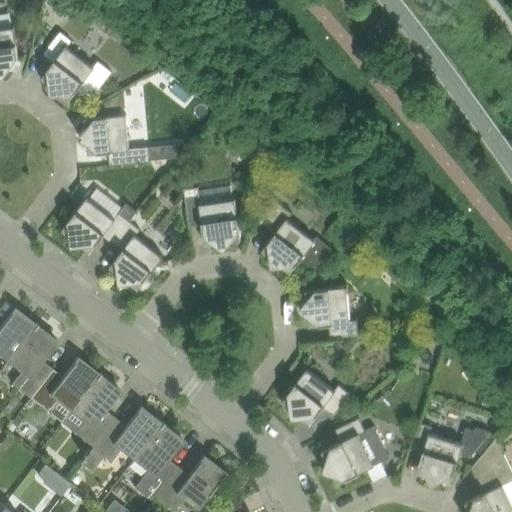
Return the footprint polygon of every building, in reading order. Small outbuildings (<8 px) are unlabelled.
[(47,0),(47,2),(57,9),(62,0),(47,0)] [(0,73),(4,77),(10,68),(21,66),(14,25),(0,26),(0,73)] [(42,77),(50,83),(51,94),(62,93),(70,99),(77,90),(89,99),(112,69),(99,59),(95,65),(68,44),(73,38),(61,30),(44,53),(54,61),(42,77)] [(124,92),(105,102),(106,109),(126,107),(124,92)] [(89,153),(99,152),(109,151),(110,164),(150,160),(149,145),(130,147),(126,113),(86,117),(87,127),(80,136),(88,143),(89,153)] [(252,138),(244,149),(247,152),(258,160),(266,149),(256,141),(252,138)] [(206,244),(216,242),(225,249),(231,240),(242,239),(235,198),(201,203),(199,186),(185,189),(190,226),(203,224),(206,244)] [(88,196),(63,229),(71,235),(72,246),(82,245),(91,251),(97,243),(104,235),(113,242),(130,220),(137,212),(126,204),(119,212),(115,217),(88,196)] [(275,234),(268,242),(262,249),(270,255),(272,266),(283,265),(291,271),(302,257),(316,267),(332,247),(317,235),(315,238),(288,218),(293,212),(275,199),(259,221),(275,234)] [(130,220),(113,242),(123,250),(110,265),(118,272),(120,283),(131,281),(139,288),(164,256),(136,234),(141,228),(130,220)] [(358,260),(350,268),(357,277),(366,269),(358,260)] [(300,308),(309,315),(310,325),(320,324),(330,323),(331,336),(359,334),(357,319),(350,320),(347,285),(306,289),(307,299),(300,308)] [(0,353),(8,360),(38,323),(37,322),(36,323),(15,307),(0,326),(0,353)] [(12,383),(30,397),(53,368),(43,360),(58,341),(37,325),(38,323),(8,360),(21,371),(12,383)] [(53,368),(30,397),(31,398),(35,401),(42,406),(49,411),(58,399),(71,410),(101,372),(100,371),(99,373),(78,357),(63,376),(53,368)] [(292,418),(303,416),(311,422),(317,414),(323,407),(334,415),(351,393),(339,384),(335,389),(308,368),(282,400),(290,406),(292,418)] [(101,372),(71,410),(78,415),(84,420),(75,432),(93,446),(116,417),(106,409),(121,390),(100,374),(101,372)] [(31,398),(26,404),(30,407),(35,401),(31,398)] [(121,448),(134,459),(164,421),(163,421),(162,422),(141,406),(126,425),(116,417),(93,446),(81,462),(92,471),(104,455),(112,460),(121,448)] [(501,410),(491,421),(500,429),(510,418),(510,417),(508,416),(501,410)] [(17,414),(6,429),(12,433),(23,419),(17,414)] [(340,441),(331,446),(322,450),(327,459),(323,470),(334,473),(338,482),(391,456),(376,425),(366,430),(360,417),(335,429),(340,441)] [(164,421),(134,459),(148,470),(135,486),(153,500),(179,466),(169,458),(184,439),(163,423),(164,422),(164,421)] [(419,421),(416,429),(410,448),(423,452),(420,464),(417,472),(426,474),(432,484),(442,479),(452,482),(461,453),(469,456),(469,457),(470,457),(491,432),(476,426),(475,429),(467,426),(462,442),(431,433),(433,426),(419,421)] [(511,511),(511,460),(499,435),(471,467),(484,492),(466,501),(470,510),(469,511),(511,511)] [(179,466),(157,496),(175,510),(184,498),(198,508),(227,471),(226,470),(225,471),(204,455),(189,474),(179,466)] [(45,464),(38,474),(45,479),(52,469),(45,464)]
